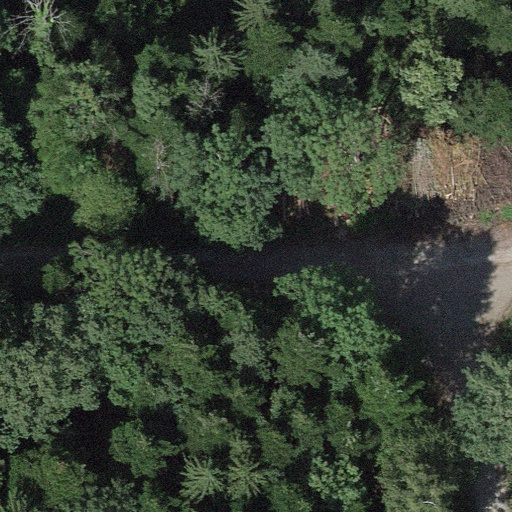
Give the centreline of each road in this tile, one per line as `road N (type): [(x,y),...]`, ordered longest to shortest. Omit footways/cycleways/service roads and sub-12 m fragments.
road 1 (track): [(0,301),(384,277),(511,252)]
road 2 (track): [(384,277),(460,511)]
